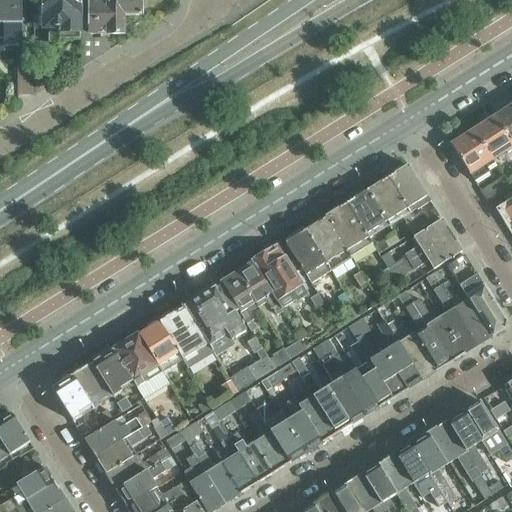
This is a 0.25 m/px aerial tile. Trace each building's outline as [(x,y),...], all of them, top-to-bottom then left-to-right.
[(20,46),(21,17),(20,0),(0,0),(0,53),(4,54),(4,46),(20,46)] [(79,40),(79,35),(79,0),(42,0),(43,5),(33,5),(33,28),(48,28),(48,42),(34,42),(34,53),(52,53),(53,42),(59,42),(59,39),(79,40)] [(89,0),(89,35),(79,35),(79,40),(81,40),(81,67),(108,50),(108,35),(123,35),(123,16),(140,16),(140,0),(89,0)] [(16,61),(15,71),(33,71),(33,61),(16,61)] [(33,71),(33,84),(43,84),(44,82),(44,61),(33,61),(33,71)] [(32,94),(33,84),(33,71),(15,71),(15,95),(31,95),(31,94),(32,94)] [(494,117),(511,143),(511,105),(507,109),(506,108),(497,114),(498,115),(494,117)] [(476,128),(472,131),(492,161),(506,153),(508,155),(511,152),(511,143),(494,117),(484,123),(484,122),(475,127),(476,128)] [(451,145),(474,182),(488,173),(485,169),(493,164),(492,161),(472,131),(463,137),(462,136),(454,142),(455,143),(451,145)] [(427,196),(407,166),(405,168),(402,167),(397,170),(397,173),(386,179),(405,210),(427,196)] [(487,202),(510,188),(503,177),(480,192),(487,202)] [(408,214),(405,210),(386,179),(380,183),(379,182),(379,183),(376,183),(369,186),(368,190),(365,191),(385,224),(389,230),(401,223),(399,219),(408,214)] [(385,224),(365,191),(352,199),(352,200),(345,204),(368,239),(375,235),(373,232),(385,224)] [(372,246),(368,239),(345,204),(339,208),(339,209),(336,210),(333,210),(328,213),(327,217),(328,217),(326,218),(351,258),(372,246)] [(412,219),(411,219),(417,230),(429,223),(422,212),(412,218),(412,219)] [(352,260),(351,258),(326,218),(316,224),(316,223),(313,223),(308,226),(307,229),(308,230),(305,231),(331,273),(352,260)] [(411,262),(452,237),(442,221),(413,239),(418,247),(407,254),(407,255),(395,263),(388,252),(380,257),(387,269),(391,275),(411,262)] [(331,273),(305,231),(297,236),(297,235),(294,235),(288,238),(287,242),(285,244),(311,285),(331,273)] [(397,243),(393,236),(384,242),(388,248),(397,243)] [(415,269),(416,270),(428,263),(433,271),(462,253),(452,237),(411,262),(391,275),(395,281),(415,269)] [(267,255),(263,254),(255,259),(254,263),(253,264),(252,263),(278,305),(282,310),(295,302),(296,303),(308,296),(306,292),(282,253),(271,259),(268,254),(267,255)] [(506,323),(464,256),(447,267),(468,301),(491,339),(504,330),(506,323)] [(282,310),(278,305),(252,263),(246,267),(244,267),(239,269),(238,272),(237,273),(258,308),(267,302),(271,309),(273,308),(277,315),(282,311),(282,310)] [(395,281),(391,275),(387,269),(379,274),(391,293),(400,288),(395,281)] [(255,338),(255,339),(258,337),(254,329),(256,328),(252,321),(254,320),(250,313),(258,308),(237,273),(236,273),(235,271),(226,277),(227,279),(221,282),(222,284),(222,285),(249,329),(255,338)] [(477,347),(491,339),(468,301),(462,305),(440,271),(433,275),(477,347)] [(365,282),(359,272),(352,276),(359,286),(365,282)] [(477,347),(433,275),(426,280),(448,314),(440,319),(464,355),(477,347)] [(245,331),(249,329),(222,285),(215,289),(213,290),(213,289),(211,290),(212,291),(207,293),(205,294),(206,294),(185,307),(208,344),(215,356),(236,343),(234,339),(245,331)] [(336,298),(350,321),(358,316),(344,293),(336,298)] [(412,304),(405,293),(398,297),(419,332),(412,336),(436,373),(450,365),(412,304)] [(318,296),(310,300),(316,310),(323,306),(318,296)] [(450,365),(464,355),(440,319),(434,323),(419,299),(412,304),(450,365)] [(203,347),(208,344),(185,307),(173,315),(168,313),(161,318),(161,322),(159,324),(182,359),(187,368),(207,355),(203,347)] [(421,382),(436,373),(412,336),(406,340),(393,320),(389,323),(380,309),(377,311),(384,322),(421,382)] [(393,400),(407,391),(383,352),(376,356),(362,334),(369,330),(362,318),(348,327),(353,336),(353,335),(356,340),(393,400)] [(383,352),(407,391),(421,382),(384,322),(377,327),(390,348),(383,352)] [(182,359),(159,324),(159,323),(157,324),(154,323),(147,326),(148,329),(138,335),(160,371),(161,372),(182,359)] [(135,386),(160,371),(138,335),(136,337),(134,336),(131,336),(130,337),(128,338),(127,339),(127,342),(126,343),(113,351),(133,382),(135,386)] [(393,400),(356,340),(353,335),(353,336),(346,340),(362,365),(354,370),(357,374),(379,409),(393,400)] [(255,339),(255,338),(246,343),(253,354),(255,352),(260,360),(247,368),(255,381),(274,369),(255,339)] [(305,338),(301,341),(306,348),(309,346),(305,338)] [(300,339),(284,349),(290,360),(306,349),(306,348),(301,341),(300,339)] [(320,346),(365,418),(379,409),(357,374),(354,376),(352,372),(349,375),(328,341),(320,346)] [(351,426),(365,418),(320,346),(313,351),(334,384),(327,389),(351,426)] [(290,360),(284,349),(273,356),(279,367),(290,360)] [(121,390),(133,382),(113,351),(112,351),(108,350),(103,353),(103,357),(92,363),(112,395),(114,398),(122,393),(121,390)] [(351,426),(327,389),(320,394),(299,359),(292,364),(296,371),(304,383),(336,435),(351,426)] [(101,402),(112,395),(92,363),(91,364),(88,363),(82,366),(82,370),(72,376),(92,407),(94,410),(102,405),(101,402)] [(285,368),(277,373),(282,380),(296,371),(292,364),(285,368)] [(282,380),(277,373),(261,383),(267,392),(283,381),(282,380)] [(80,415),(92,407),(72,376),(70,376),(68,375),(62,379),(62,382),(52,388),(73,423),(81,418),(80,415)] [(511,381),(503,388),(511,402),(511,381)] [(231,382),(221,388),(227,398),(229,397),(237,392),(231,382)] [(321,445),(336,435),(304,383),(297,388),(306,402),(298,407),(321,445)] [(244,392),(229,402),(234,411),(250,401),(244,392)] [(251,402),(256,409),(290,464),(306,454),(286,424),(278,429),(258,398),(251,402)] [(206,399),(197,405),(202,413),(211,407),(206,399)] [(122,413),(130,407),(127,401),(118,407),(122,413)] [(228,401),(212,412),(218,422),(235,412),(234,411),(229,402),(228,401)] [(294,419),(286,424),(306,454),(321,445),(298,407),(293,401),(286,405),(294,419)] [(463,412),(482,443),(490,438),(507,467),(511,463),(511,454),(479,402),(463,412)] [(489,411),(495,419),(509,411),(504,402),(489,411)] [(103,425),(115,417),(110,408),(97,416),(103,425)] [(264,438),(255,443),(273,474),(290,464),(256,409),(249,414),(264,438)] [(120,430),(115,422),(84,441),(95,458),(145,426),(145,425),(151,422),(144,411),(137,416),(139,419),(120,430)] [(446,423),(479,475),(488,469),(475,448),(482,443),(463,412),(446,423)] [(1,416),(0,419),(0,441),(12,461),(20,457),(33,449),(11,413),(8,414),(5,414),(1,416)] [(167,416),(159,421),(167,435),(176,430),(167,416)] [(154,427),(152,428),(160,440),(167,435),(159,421),(157,419),(151,422),(154,427)] [(76,427),(82,436),(89,432),(84,422),(76,427)] [(446,465),(449,463),(457,459),(471,481),(473,481),(480,476),(479,475),(446,423),(427,434),(445,464),(446,465)] [(145,426),(95,458),(106,475),(136,456),(131,448),(151,435),(145,426)] [(511,426),(503,432),(507,439),(511,436),(511,426)] [(228,438),(221,427),(215,431),(232,458),(221,464),(240,495),(257,484),(228,438)] [(224,505),(240,495),(221,464),(213,470),(199,448),(187,428),(179,433),(184,441),(193,456),(224,505)] [(179,433),(165,441),(170,449),(184,441),(179,433)] [(236,433),(228,438),(257,484),(273,474),(255,443),(246,449),(236,433)] [(445,464),(427,434),(411,445),(443,498),(448,505),(456,500),(437,469),(445,464)] [(0,469),(5,467),(4,466),(12,461),(0,441),(0,469)] [(394,455),(412,484),(420,479),(435,503),(443,498),(411,445),(394,455)] [(116,491),(170,457),(165,449),(141,464),(136,456),(106,475),(116,491)] [(378,465),(396,495),(406,511),(418,511),(404,489),(412,484),(394,455),(378,465)] [(22,477),(43,464),(37,456),(17,469),(22,477)] [(185,476),(206,511),(212,511),(224,505),(193,456),(187,460),(194,471),(185,476)] [(126,507),(157,488),(152,480),(175,466),(170,457),(116,491),(126,507)] [(396,495),(378,465),(362,475),(362,476),(384,511),(396,511),(389,500),(396,495)] [(0,511),(8,511),(55,484),(45,467),(16,485),(21,493),(0,506),(0,511)] [(384,511),(362,476),(351,482),(349,482),(345,484),(362,511),(367,511),(372,509),(373,511),(384,511)] [(484,500),(491,495),(488,490),(487,488),(480,476),(473,481),(484,500)] [(487,488),(488,490),(491,495),(508,484),(504,477),(487,488)] [(129,511),(156,511),(189,492),(184,483),(162,497),(157,488),(126,507),(129,511)] [(32,511),(45,511),(65,500),(55,484),(8,511),(28,511),(31,510),(32,511)] [(362,511),(345,484),(342,486),(340,489),(330,496),(340,511),(362,511)] [(201,511),(189,492),(156,511),(201,511)] [(340,511),(330,496),(320,502),(317,503),(314,505),(318,511),(340,511)] [(493,511),(497,511),(507,506),(501,497),(489,505),(493,511)] [(72,511),(65,500),(45,511),(72,511)]
